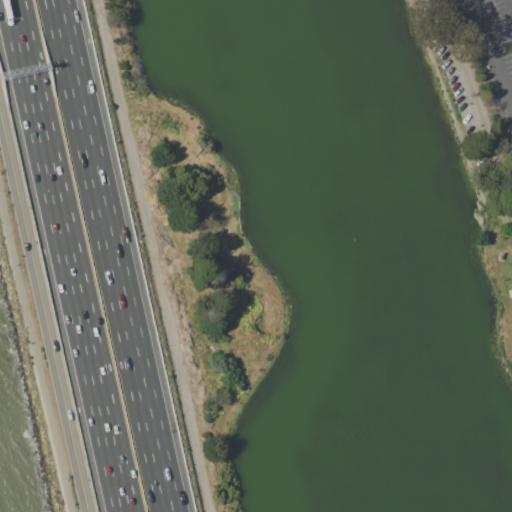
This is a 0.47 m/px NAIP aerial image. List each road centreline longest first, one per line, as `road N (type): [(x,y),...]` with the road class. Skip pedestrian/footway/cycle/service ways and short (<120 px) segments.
road 1 (motorway): [(172,511),(58,0)]
road 2 (motorway): [(12,0),(124,511)]
road 3 (tertiary): [(0,117),(86,511)]
